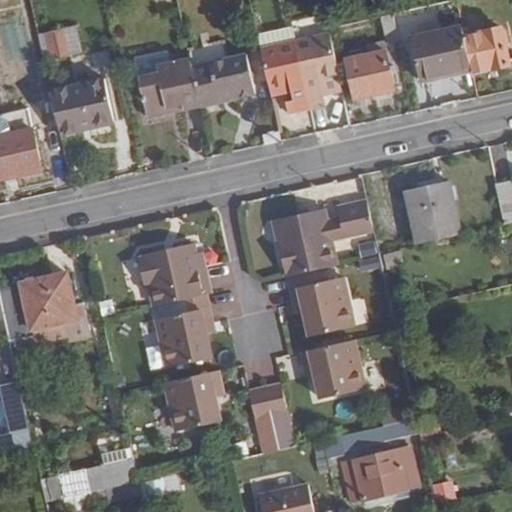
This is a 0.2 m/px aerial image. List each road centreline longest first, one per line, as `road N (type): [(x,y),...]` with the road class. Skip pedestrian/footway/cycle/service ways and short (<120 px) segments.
road 1 (residential): [(0,230),(511,115)]
road 2 (unknown): [(241,195),(276,371)]
